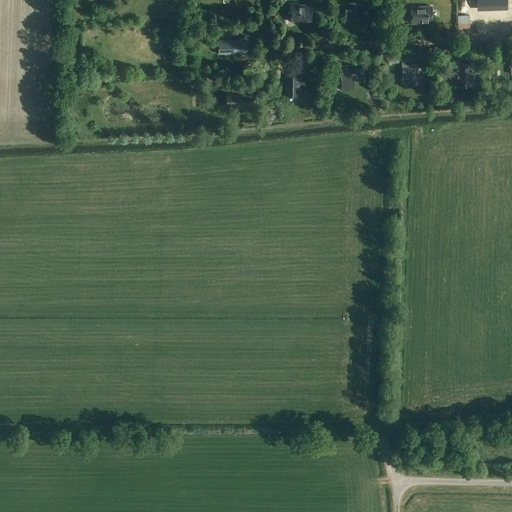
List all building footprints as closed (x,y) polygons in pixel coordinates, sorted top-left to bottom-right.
[(370,9),(370,2),(370,0),(362,0),(362,2),(350,2),(350,8),(346,8),(346,14),(363,14),(363,9),(370,9)] [(477,0),(478,8),(506,8),(505,0),(477,0)] [(290,4),(290,21),(311,21),(311,4),(290,4)] [(475,21),(475,5),(461,5),(461,21),(475,21)] [(430,8),(411,9),(412,22),(431,21),(430,8)] [(219,41),(219,49),(220,53),(229,53),(241,53),(245,52),(247,52),(247,47),(247,37),(240,38),(240,40),(219,41)] [(402,61),(402,65),(403,78),(408,78),(408,86),(415,86),(415,81),(422,81),(421,65),(415,65),(409,65),(409,61),(402,61)] [(473,63),(454,63),(455,77),(460,77),(460,85),(474,85),(473,63)] [(271,75),(279,77),(282,67),(274,65),(271,75)] [(341,65),(342,90),(343,90),(348,90),(355,89),(354,68),(348,69),(348,65),(341,65)] [(322,73),(329,75),(331,69),(325,67),(322,73)] [(315,68),(310,71),(314,79),(319,76),(315,68)] [(386,75),(387,81),(398,78),(397,72),(386,75)] [(449,84),(447,77),(449,77),(448,72),(441,74),(443,86),(449,84)] [(285,95),(293,95),(301,95),(301,73),(285,73),(285,95)] [(226,106),(239,106),(253,106),(253,94),(253,92),(235,92),(233,92),(233,89),(226,89),(226,94),(226,106)] [(275,116),(269,112),(266,116),(272,120),(275,116)]
